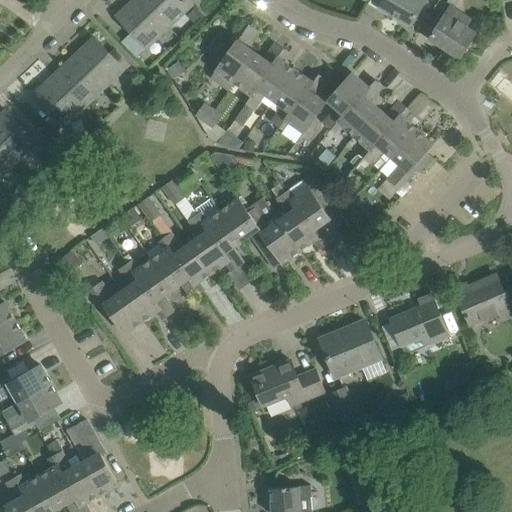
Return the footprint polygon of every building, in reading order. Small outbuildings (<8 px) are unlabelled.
[(168,28),(140,0),(134,0),(117,16),(142,42),(159,27),(164,32),(168,28)] [(140,0),(168,28),(172,23),(167,18),(186,0),(140,0)] [(370,0),(368,4),(380,11),(382,7),(411,25),(425,0),(370,0)] [(430,39),(460,58),(477,33),(458,21),(463,13),(451,6),(430,39)] [(243,33),(212,77),(230,90),(236,82),(255,55),(246,49),(258,31),(245,22),(239,31),(243,33)] [(75,56),(105,87),(109,83),(105,78),(125,59),(116,50),(111,54),(95,37),(75,56)] [(255,55),(236,82),(249,92),(252,95),(279,57),(282,60),(288,52),(275,43),(263,61),(255,55)] [(75,56),(55,75),(85,106),(89,102),(84,97),(96,86),(101,92),(105,87),(75,56)] [(249,92),(243,100),(255,109),(268,92),(276,98),(296,70),(282,60),(279,57),(252,95),(249,92)] [(285,104),(273,121),(286,130),(291,123),(287,120),(313,82),(309,79),(296,70),(276,98),(285,104)] [(313,82),(287,120),(291,123),(304,133),(324,104),(315,98),(328,80),(315,72),(309,79),(313,82)] [(339,105),(324,121),(336,132),(343,124),(340,121),(369,87),(366,84),(353,73),(331,98),(339,105)] [(85,106),(55,75),(34,95),(59,121),(76,106),(80,111),(85,106)] [(369,87),(340,121),(343,124),(355,135),(377,110),(369,103),(384,87),(372,77),(366,84),(369,87)] [(377,110),(355,135),(367,146),(370,149),(401,115),(405,118),(411,111),(399,101),(385,117),(377,110)] [(195,116),(206,123),(215,110),(205,102),(195,116)] [(0,116),(0,143),(17,161),(21,157),(16,151),(36,132),(28,123),(23,127),(7,110),(0,116)] [(206,123),(213,128),(223,115),(215,110),(206,123)] [(367,146),(361,153),(372,163),(386,147),(394,154),(416,129),(405,118),(401,115),(370,149),(367,146)] [(402,161),(388,177),(400,188),(407,180),(404,177),(433,144),(416,129),(394,154),(402,161)] [(236,137),(229,146),(239,148),(244,142),(236,137)] [(246,140),(244,150),(254,151),(255,142),(246,140)] [(0,176),(1,175),(0,174),(0,166),(7,160),(12,165),(17,161),(0,143),(0,176)] [(239,162),(240,161),(240,162),(240,163),(250,178),(255,175),(248,164),(253,165),(255,158),(237,155),(239,162)] [(173,180),(180,189),(197,177),(190,167),(173,180)] [(328,178),(337,186),(344,179),(335,170),(328,178)] [(185,197),(173,181),(164,187),(176,204),(185,197)] [(296,198),(292,201),(319,237),(314,240),(320,248),(332,239),(320,222),(329,215),(310,188),(296,198)] [(283,207),(275,213),(301,250),(314,240),(319,237),(292,201),(296,198),(291,191),(287,193),(278,200),(283,207)] [(247,209),(284,261),(301,250),(275,213),(268,203),(264,197),(256,203),(247,209)] [(161,213),(150,198),(141,204),(152,220),(161,213)] [(240,198),(222,211),(241,238),(249,232),(274,267),(282,261),(283,262),(284,262),(247,209),(240,198)] [(121,216),(130,228),(143,219),(134,207),(121,216)] [(208,220),(205,223),(230,259),(226,262),(232,270),(244,261),(232,244),(241,238),(222,211),(208,220)] [(194,229),(186,235),(193,245),(212,272),(226,262),(230,259),(205,223),(208,220),(202,213),(199,215),(198,216),(189,222),(194,229)] [(173,233),(160,242),(166,250),(169,247),(195,284),(199,281),(212,272),(193,245),(185,251),(173,233)] [(166,250),(152,259),(172,287),(180,281),(192,298),(205,289),(199,281),(195,284),(169,247),(166,250)] [(139,268),(135,271),(161,308),(157,311),(162,319),(175,310),(163,293),(172,287),(152,259),(139,268)] [(134,261),(120,270),(132,288),(124,293),(143,320),(157,311),(161,308),(135,271),(139,268),(134,261)] [(498,275),(458,292),(471,323),(510,307),(511,310),(511,286),(504,290),(498,275)] [(106,305),(126,333),(143,320),(124,293),(116,300),(103,282),(90,291),(103,308),(106,305)] [(450,335),(440,311),(432,293),(419,298),(422,306),(391,318),(403,347),(424,338),(427,344),(450,335)] [(0,329),(16,321),(5,302),(1,304),(0,303),(0,329)] [(381,357),(373,339),(366,320),(350,326),(353,333),(324,344),(337,375),(381,357)] [(0,329),(0,354),(27,340),(16,321),(0,329)] [(298,403),(326,392),(316,368),(298,376),(291,359),(279,364),(280,366),(274,368),(273,367),(252,375),(264,405),(293,393),(298,403)] [(0,400),(17,391),(22,400),(52,383),(41,364),(3,386),(0,381),(0,400)] [(22,400),(3,410),(8,420),(16,434),(26,428),(24,424),(45,412),(62,402),(52,383),(22,400)] [(331,393),(342,421),(357,415),(346,386),(331,393)] [(83,465),(99,494),(118,484),(93,438),(97,436),(88,419),(69,430),(77,445),(82,442),(92,460),(83,465)] [(59,465),(81,505),(86,502),(99,494),(83,465),(74,470),(63,451),(49,459),(54,468),(59,465)] [(86,502),(81,505),(59,465),(54,468),(40,476),(57,505),(66,500),(72,511),(88,511),(91,511),(86,502)] [(367,468),(352,471),(360,504),(375,500),(367,468)] [(36,511),(22,486),(26,484),(21,475),(7,482),(18,501),(8,507),(11,511),(36,511)] [(57,505),(40,476),(26,484),(22,486),(36,511),(48,511),(48,510),(57,505)] [(312,511),(312,485),(265,488),(266,505),(272,504),(272,511),(312,511)] [(378,511),(373,503),(365,508),(366,511),(378,511)]
